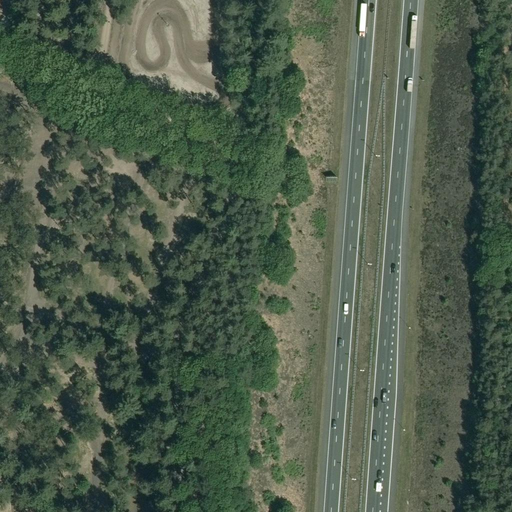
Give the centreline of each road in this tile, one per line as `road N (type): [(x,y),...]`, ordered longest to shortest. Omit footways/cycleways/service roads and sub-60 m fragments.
road 1 (motorway): [(367,0),(331,511)]
road 2 (motorway): [(373,511),(408,0)]
road 3 (track): [(233,172),(262,0)]
